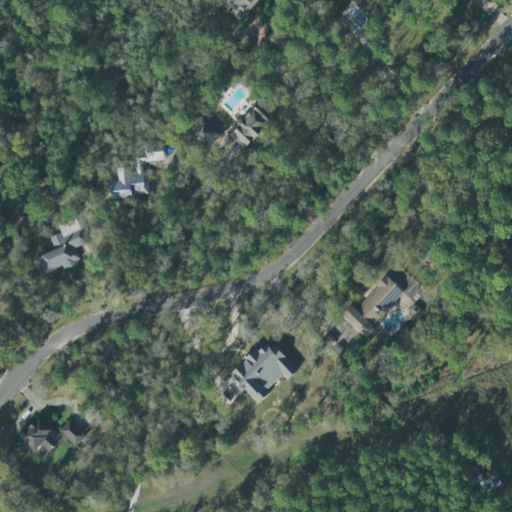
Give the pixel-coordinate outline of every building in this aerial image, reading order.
[(259,0),(219,0),(238,20),(259,0)] [(270,121),(253,106),(227,134),(244,150),(270,121)] [(203,118),(184,138),(202,154),(221,134),(203,118)] [(163,143),(142,146),(143,152),(134,153),(136,165),(165,160),(163,143)] [(113,198),(148,194),(145,168),(130,170),(130,167),(115,168),(116,179),(110,179),(113,198)] [(39,277),(81,262),(76,248),(86,244),(77,219),(58,226),(60,233),(49,237),(54,251),(32,259),(39,277)] [(402,290),(385,275),(355,309),(351,305),(341,316),(363,335),(402,290)] [(271,342),(260,353),(256,349),(230,374),(257,402),(283,376),(287,380),(298,370),(271,342)] [(28,456),(39,443),(48,451),(61,437),(39,416),(14,443),(28,456)] [(76,446),(86,435),(69,420),(59,431),(76,446)] [(500,484),(492,468),(470,478),(478,495),(500,484)]
